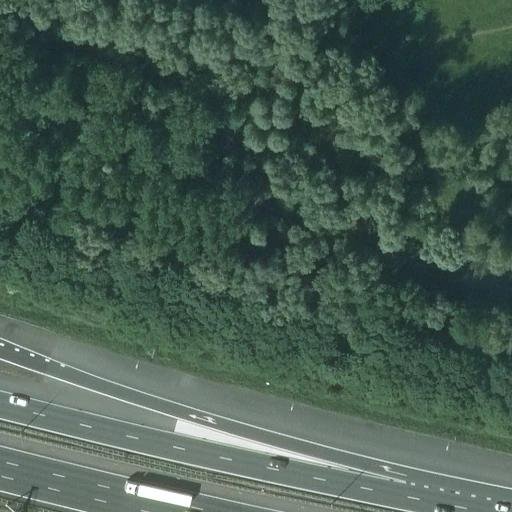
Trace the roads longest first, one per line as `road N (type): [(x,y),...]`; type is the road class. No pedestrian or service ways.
road 1 (motorway): [(408,496),(0,351)]
road 2 (motorway): [(408,496),(0,405)]
road 3 (motorway): [(195,511),(0,469)]
